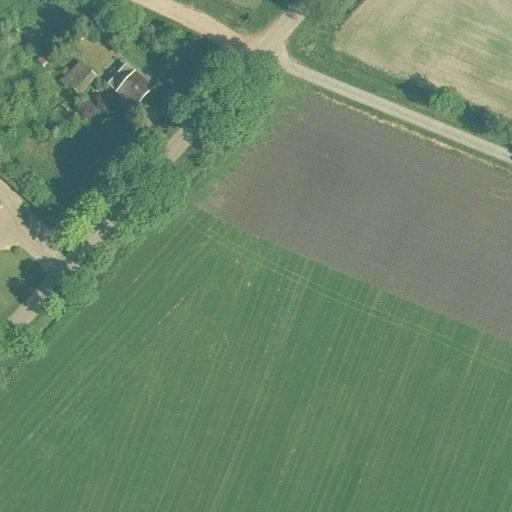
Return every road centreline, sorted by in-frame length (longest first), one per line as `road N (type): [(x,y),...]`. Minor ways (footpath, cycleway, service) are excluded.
road 1 (residential): [(0,345),(259,54)]
road 2 (unclassified): [(259,54),(511,156)]
road 3 (track): [(259,54),(137,0)]
